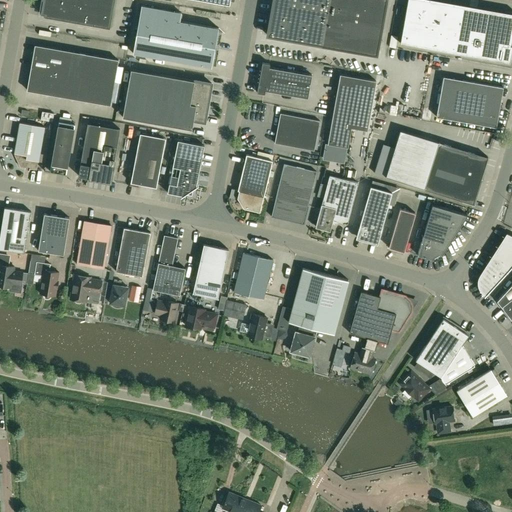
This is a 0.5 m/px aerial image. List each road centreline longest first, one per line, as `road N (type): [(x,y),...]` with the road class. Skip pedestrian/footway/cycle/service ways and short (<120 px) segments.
road 1 (unclassified): [(0,371),(204,414),(374,511)]
road 2 (unclassified): [(447,289),(206,221)]
road 3 (unclassified): [(206,221),(252,0)]
road 4 (unclassified): [(206,221),(0,183)]
road 5 (unclassified): [(447,289),(497,209),(511,154)]
